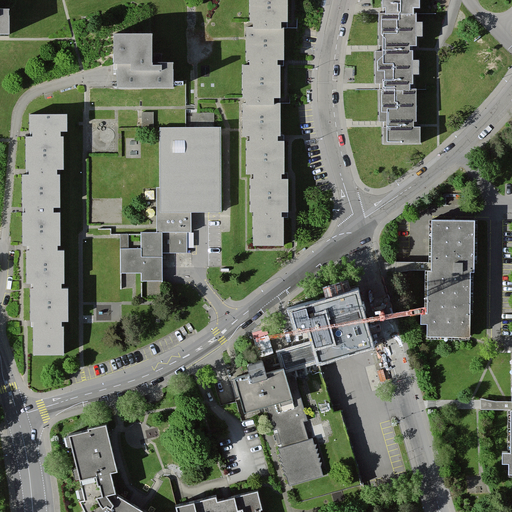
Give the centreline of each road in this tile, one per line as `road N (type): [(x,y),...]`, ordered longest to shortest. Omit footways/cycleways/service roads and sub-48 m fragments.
road 1 (residential): [(17,415),(187,356),(360,228)]
road 2 (residential): [(440,511),(360,228)]
road 3 (residential): [(360,228),(323,88),(336,0)]
road 4 (residential): [(360,228),(458,152)]
